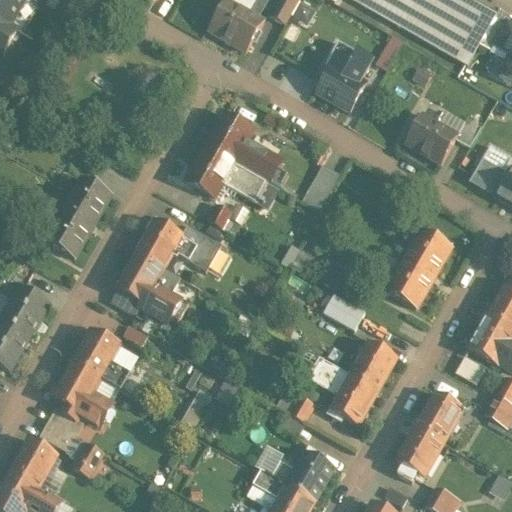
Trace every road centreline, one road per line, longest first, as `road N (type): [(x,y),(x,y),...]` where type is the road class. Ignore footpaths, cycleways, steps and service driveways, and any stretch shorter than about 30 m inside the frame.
road 1 (residential): [(0,437),(209,59)]
road 2 (residential): [(209,59),(497,230)]
road 3 (residential): [(497,230),(337,511)]
